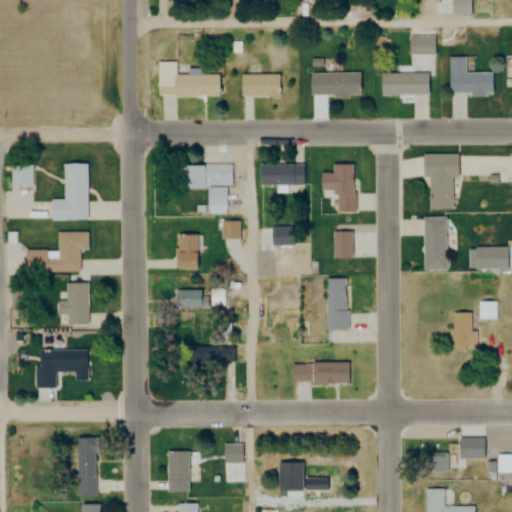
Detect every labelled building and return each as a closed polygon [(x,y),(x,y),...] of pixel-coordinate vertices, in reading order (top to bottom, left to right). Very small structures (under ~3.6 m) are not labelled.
[(432,38),(409,38),(409,54),(432,54),(432,38)] [(448,94),(492,95),(492,73),(466,73),(466,58),(449,58),(448,94)] [(218,75),(200,75),(200,70),(188,70),(188,76),(177,76),(177,62),(158,62),(158,96),(218,96),(218,75)] [(359,96),(359,73),(310,73),(310,96),(359,96)] [(380,95),(428,95),(428,74),(380,74),(380,95)] [(282,75),(241,75),(241,96),(282,96),(282,75)] [(453,154),(421,155),(421,178),(429,178),(429,209),(453,209),(453,154)] [(87,163),(63,163),(63,200),(49,200),(49,220),(87,220),(87,163)] [(293,164),(259,164),(259,187),(293,187),(293,164)] [(354,212),(353,164),(331,165),(332,173),(319,174),(320,191),(335,191),(336,212),(354,212)] [(11,187),(32,187),(32,165),(11,165),(11,187)] [(208,214),(226,214),(226,188),(230,188),(230,165),(177,165),(178,189),(208,188),(208,214)] [(423,269),(422,217),(445,216),(446,269),(423,269)] [(238,238),(238,222),(224,222),(224,238),(238,238)] [(292,228),(271,228),(271,245),(292,245),(292,228)] [(333,259),(351,259),(351,231),(333,231),(333,259)] [(24,273),(79,273),(79,250),(89,250),(89,233),(57,233),(57,251),(24,251),(24,273)] [(175,270),(197,270),(197,235),(175,235),(175,270)] [(326,330),(346,330),(346,278),(326,278),(326,330)] [(88,283),(65,283),(65,301),(56,301),(56,315),(66,315),(66,325),(88,325),(88,283)] [(176,308),(207,308),(207,289),(176,289),(176,308)] [(452,312),(452,348),(474,348),(474,312),(452,312)] [(189,363),(233,363),(233,348),(189,347),(189,363)] [(85,350),(35,351),(35,383),(53,383),(53,372),(72,372),(72,382),(85,382),(85,350)] [(311,362),(346,362),(347,383),(311,384),(311,362)] [(95,438),(75,438),(75,496),(95,496),(95,438)] [(222,464),(241,464),(241,444),(222,444),(222,464)] [(187,451),(165,451),(165,482),(187,482),(187,451)] [(428,472),(445,472),(445,454),(428,454),(428,472)] [(302,491),(326,491),(326,479),(302,479),(302,491)] [(442,506),(442,489),(425,489),(424,511),(472,511),(472,506),(442,506)] [(195,511),(196,503),(175,503),(174,511),(195,511)]
